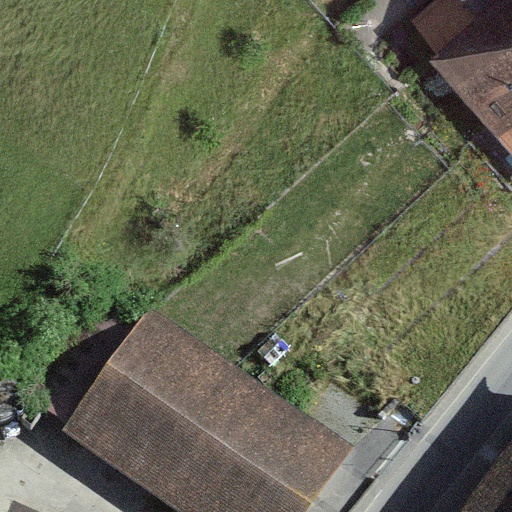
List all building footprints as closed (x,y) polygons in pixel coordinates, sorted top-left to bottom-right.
[(428,56),(478,110),(511,78),(511,0),(429,0),(410,17),(438,47),(428,56)] [(511,78),(478,110),(511,146),(511,78)] [(67,429),(61,438),(170,511),(309,511),(352,450),(148,311),(139,324),(90,291),(18,395),(67,429)] [(0,422),(6,423),(16,416),(20,405),(17,394),(10,385),(0,382),(0,422)] [(511,511),(511,452),(467,511),(511,511)]
